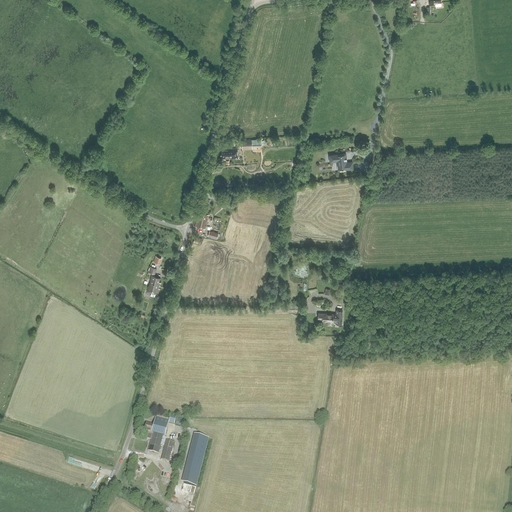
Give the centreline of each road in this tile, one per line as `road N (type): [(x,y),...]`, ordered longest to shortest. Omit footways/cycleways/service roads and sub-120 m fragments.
road 1 (unclassified): [(91,511),(123,455),(187,231)]
road 2 (unclassified): [(187,231),(252,3)]
road 3 (unclassified): [(187,231),(148,218),(0,122)]
road 4 (track): [(370,0),(391,55),(371,150),(348,154)]
